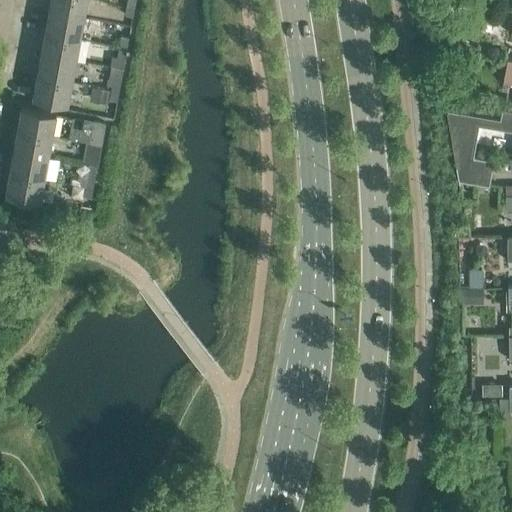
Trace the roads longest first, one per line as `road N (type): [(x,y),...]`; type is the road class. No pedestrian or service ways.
road 1 (tertiary): [(291,0),(315,193),(311,311),(273,511)]
road 2 (tertiary): [(348,511),(366,430),(372,339),(372,208),(351,0)]
